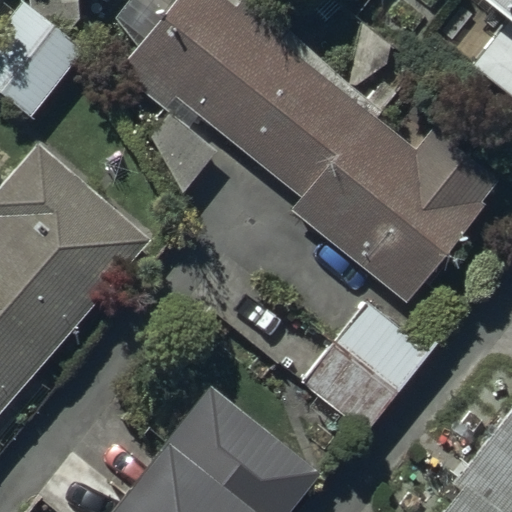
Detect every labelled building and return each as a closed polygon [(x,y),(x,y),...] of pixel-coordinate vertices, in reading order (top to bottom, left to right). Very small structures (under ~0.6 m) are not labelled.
[(115,0),(109,8),(110,9),(110,10),(111,11),(111,12),(112,13),(112,14),(113,15),(113,16),(114,17),(114,18),(115,19),(116,20),(116,21),(117,22),(117,23),(118,23),(119,24),(119,25),(120,26),(120,27),(121,28),(122,29),(123,30),(123,31),(124,32),(125,33),(126,34),(127,35),(127,36),(128,37),(129,37),(130,38),(130,39),(131,40),(112,62),(161,104),(143,129),(175,183),(220,127),(293,185),(281,200),(398,293),(475,197),(470,193),(486,173),(426,125),(412,143),(273,33),(281,23),(252,0),(115,0)] [(511,0),(471,0),(465,7),(498,33),(466,72),(511,109),(511,0)] [(0,99),(30,124),(84,58),(19,5),(0,28),(0,99)] [(0,437),(10,425),(0,417),(40,371),(57,386),(66,376),(48,360),(147,246),(37,151),(0,193),(0,437)] [(429,357),(365,305),(299,387),(364,439),(429,357)] [(165,458),(119,511),(296,511),(321,483),(212,392),(160,454),(165,458)] [(511,511),(511,410),(450,491),(460,499),(449,511),(511,511)]
